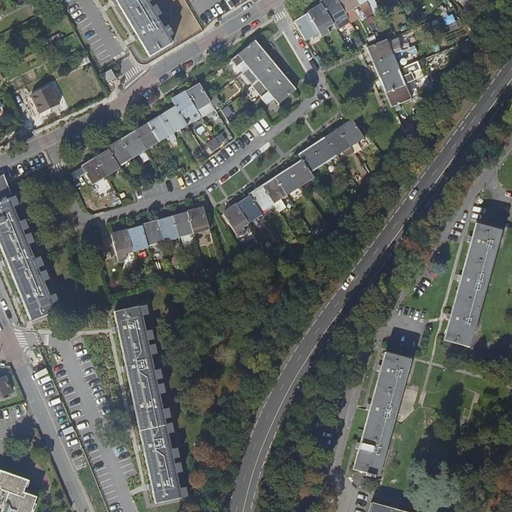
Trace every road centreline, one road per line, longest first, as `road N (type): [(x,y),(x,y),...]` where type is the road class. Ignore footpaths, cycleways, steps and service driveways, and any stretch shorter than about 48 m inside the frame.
road 1 (primary): [(511,70),(286,383),(239,511)]
road 2 (residential): [(46,141),(78,215),(91,220),(199,188),(323,96),(271,2)]
road 3 (residential): [(344,511),(347,500),(334,479),(374,327),(511,141)]
road 4 (residential): [(9,350),(81,511)]
road 5 (residential): [(271,2),(137,87)]
